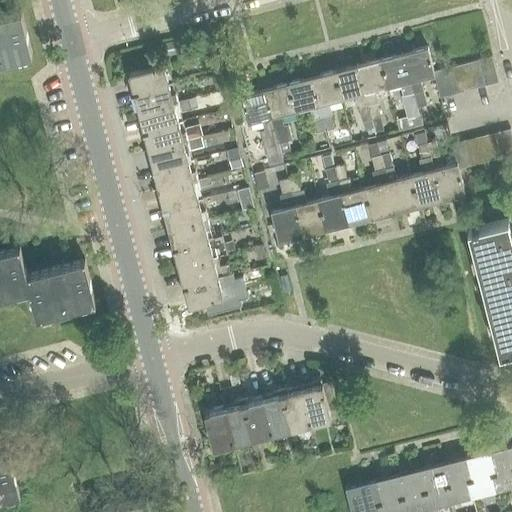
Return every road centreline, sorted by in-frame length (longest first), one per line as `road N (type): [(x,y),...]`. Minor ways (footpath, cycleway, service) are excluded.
road 1 (residential): [(511,394),(275,334),(151,359)]
road 2 (tertiary): [(151,359),(70,42)]
road 3 (residential): [(70,42),(238,0)]
road 4 (tertiary): [(190,511),(151,359)]
road 5 (residential): [(0,399),(151,359)]
